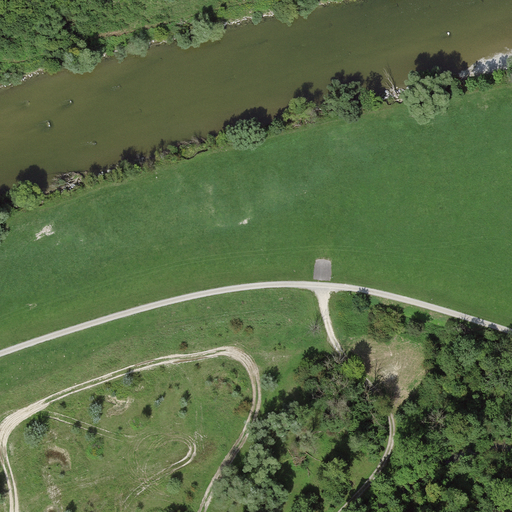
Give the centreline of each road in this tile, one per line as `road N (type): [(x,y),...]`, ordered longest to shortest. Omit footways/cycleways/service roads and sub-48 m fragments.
road 1 (track): [(511,331),(351,288),(282,284),(159,304),(0,354)]
road 2 (track): [(341,511),(386,458),(393,419),(338,347),(324,311),(325,258)]
